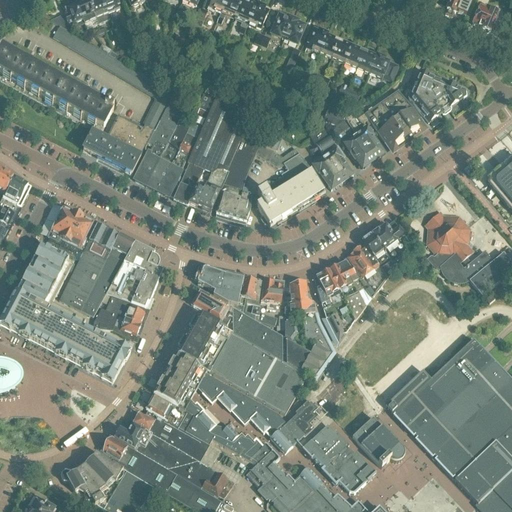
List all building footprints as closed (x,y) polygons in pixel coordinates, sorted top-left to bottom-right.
[(93,0),(88,2),(98,27),(105,24),(110,22),(100,0),(93,0)] [(100,0),(110,22),(108,16),(114,13),(114,14),(120,12),(119,8),(119,9),(114,0),(100,0)] [(127,0),(131,10),(144,4),(141,0),(127,0)] [(184,0),(182,4),(195,9),(199,0),(184,0)] [(208,8),(207,11),(213,14),(215,11),(221,13),(221,14),(227,0),(212,0),(209,8),(208,8)] [(221,13),(216,25),(221,27),(226,16),(235,20),(242,2),(237,0),(227,0),(221,14),(221,13)] [(450,0),(446,12),(447,12),(445,17),(452,20),(453,15),(454,15),(455,14),(464,18),(471,0),(450,0)] [(88,2),(77,7),(87,31),(98,27),(88,2)] [(242,2),(235,20),(242,23),(240,29),(241,29),(239,35),(244,37),(248,25),(249,26),(257,6),(256,6),(255,8),(242,2)] [(257,6),(249,26),(261,31),(269,14),(264,12),(265,9),(257,6)] [(65,17),(64,18),(57,20),(61,29),(67,27),(67,29),(69,28),(70,30),(77,28),(77,26),(83,24),(84,27),(87,32),(87,31),(77,7),(65,12),(65,14),(64,15),(65,17)] [(484,36),(485,37),(486,37),(487,37),(488,37),(489,36),(489,35),(490,35),(491,34),(493,35),(496,29),(493,28),(498,16),(499,12),(492,9),(491,13),(480,8),(474,21),(472,26),(478,29),(483,31),(482,32),(483,32),(483,34),(483,35),(484,36)] [(196,23),(197,24),(195,28),(201,30),(208,13),(201,10),(196,23)] [(128,18),(133,29),(139,26),(134,15),(128,18)] [(133,29),(128,18),(121,21),(125,32),(133,29)] [(287,21),(279,18),(271,37),(284,42),(293,21),(287,19),(287,21)] [(197,24),(196,23),(190,21),(184,34),(191,36),(194,27),(195,28),(197,24)] [(297,23),(293,21),(284,42),(296,47),(304,28),(297,25),(297,23)] [(65,34),(60,30),(54,41),(59,44),(65,34)] [(102,35),(100,30),(96,31),(100,39),(106,36),(105,34),(102,35)] [(319,35),(314,33),(307,50),(319,56),(326,38),(327,36),(320,33),(319,35)] [(65,47),(71,37),(65,34),(59,44),(65,47)] [(260,48),(264,38),(258,35),(254,46),(260,48)] [(70,50),(76,40),(71,37),(65,47),(70,50)] [(264,38),(260,48),(266,51),(271,40),(264,38)] [(332,61),(339,44),(326,38),(319,56),(332,61)] [(82,43),(76,40),(70,50),(75,54),(82,43)] [(82,43),(75,54),(81,57),(87,46),(82,43)] [(344,66),(352,49),(339,44),(332,61),(344,66)] [(87,46),(81,57),(86,60),(93,50),(87,46)] [(102,47),(98,52),(104,55),(108,57),(111,53),(112,52),(102,47)] [(356,72),(363,54),(352,49),(344,66),(356,72)] [(93,50),(86,60),(92,63),(98,53),(93,50)] [(291,74),(300,53),(294,50),(285,71),(291,74)] [(98,53),(92,63),(97,66),(104,55),(98,52),(98,53)] [(111,53),(108,57),(109,58),(114,61),(117,57),(111,53)] [(364,75),(369,77),(376,59),(363,54),(356,72),(364,75)] [(0,55),(0,83),(93,133),(92,135),(99,139),(100,138),(113,112),(106,108),(104,111),(1,57),(0,55)] [(104,55),(97,66),(103,70),(109,58),(108,57),(104,55)] [(369,77),(381,82),(382,81),(391,85),(398,69),(384,63),(385,60),(377,57),(376,59),(369,77)] [(109,58),(103,70),(108,73),(114,62),(114,61),(109,58)] [(114,62),(108,73),(114,76),(120,66),(114,62)] [(120,66),(114,76),(119,79),(125,69),(120,66)] [(125,69),(119,79),(124,82),(131,72),(125,69)] [(304,71),(300,82),(307,84),(311,74),(304,71)] [(131,72),(124,82),(130,86),(136,75),(131,72)] [(136,75),(130,86),(135,89),(142,78),(136,75)] [(429,80),(429,79),(419,75),(414,86),(417,88),(415,92),(412,91),(407,102),(427,126),(437,119),(436,118),(441,115),(440,113),(446,108),(448,111),(458,104),(457,103),(462,100),(462,101),(466,99),(465,94),(462,93),(461,94),(456,92),(457,91),(446,86),(444,89),(437,86),(438,84),(429,80)] [(324,79),(317,76),(312,87),(319,90),(324,80),(324,79)] [(142,78),(135,89),(141,92),(147,82),(142,78)] [(324,79),(324,80),(319,90),(325,93),(330,82),(324,79)] [(147,82),(141,92),(146,95),(152,85),(147,82)] [(343,85),(337,82),(331,95),(344,101),(348,90),(348,91),(349,90),(342,87),(343,85)] [(152,85),(146,95),(151,98),(158,88),(152,85)] [(158,88),(151,98),(152,98),(155,101),(163,91),(158,88)] [(348,91),(348,90),(344,101),(349,103),(354,94),(360,96),(361,95),(349,90),(348,91)] [(163,91),(155,101),(157,102),(156,105),(167,108),(172,98),(173,97),(163,91)] [(360,96),(354,94),(349,103),(363,109),(364,106),(358,103),(360,96)] [(412,110),(397,94),(386,101),(411,137),(421,130),(422,128),(418,122),(420,121),(412,110)] [(188,166),(189,167),(173,203),(187,209),(188,208),(198,187),(199,183),(204,172),(211,176),(210,178),(212,176),(216,172),(222,172),(218,182),(224,184),(229,174),(228,174),(243,139),(242,138),(251,116),(248,115),(251,106),(235,99),(231,107),(215,100),(215,101),(204,96),(195,115),(207,120),(188,166)] [(136,180),(135,183),(146,189),(158,164),(159,165),(176,131),(175,131),(177,127),(168,122),(171,116),(180,121),(188,106),(173,99),(172,98),(167,108),(163,116),(160,122),(158,127),(155,133),(154,133),(148,145),(147,147),(152,150),(136,180)] [(411,137),(386,101),(376,108),(402,144),(411,137)] [(156,105),(153,111),(163,116),(167,108),(156,105)] [(384,146),(386,144),(390,150),(392,150),(402,144),(376,108),(364,117),(372,128),(384,146)] [(335,112),(329,109),(323,122),(330,125),(333,118),(335,112)] [(153,111),(150,116),(160,122),(163,116),(153,111)] [(355,139),(373,164),(373,163),(374,164),(383,157),(384,155),(383,153),(380,153),(377,149),(379,148),(374,140),(373,141),(371,139),(372,139),(366,131),(362,134),(357,127),(360,126),(353,116),(349,118),(335,112),(333,118),(347,124),(346,126),(355,139)] [(150,116),(147,122),(158,127),(160,122),(150,116)] [(357,121),(361,127),(367,123),(363,117),(357,121)] [(91,135),(82,152),(94,158),(131,177),(147,147),(148,145),(154,133),(144,127),(143,131),(118,118),(112,131),(106,142),(103,140),(100,138),(99,139),(92,135),(91,135)] [(333,118),(330,125),(337,128),(335,129),(335,131),(333,133),(349,155),(350,154),(353,159),(352,160),(357,167),(358,166),(360,168),(359,170),(360,171),(362,171),(373,164),(355,139),(346,126),(347,124),(333,118)] [(147,122),(144,127),(154,133),(155,133),(158,127),(147,122)] [(158,164),(146,189),(157,195),(170,170),(179,153),(178,153),(182,144),(183,145),(187,137),(191,127),(180,122),(176,131),(159,165),(158,164)] [(261,147),(276,154),(284,134),(269,128),(261,147)] [(318,152),(324,161),(341,185),(350,179),(348,175),(347,176),(339,164),(344,161),(323,131),(310,140),(315,148),(318,152)] [(170,170),(157,195),(168,201),(181,176),(193,150),(196,141),(187,137),(183,145),(182,144),(178,153),(179,153),(170,170)] [(216,220),(233,225),(242,193),(245,182),(255,157),(260,146),(260,145),(243,139),(228,174),(229,174),(224,184),(220,192),(224,194),(220,208),(218,207),(216,218),(216,220)] [(264,149),(260,146),(255,157),(260,160),(264,149)] [(310,152),(312,156),(318,152),(315,148),(310,152)] [(269,152),(264,149),(260,160),(265,163),(269,152)] [(270,230),(282,222),(325,196),(311,173),(303,161),(295,150),(283,160),(284,168),(288,173),(281,177),(282,180),(265,190),(257,196),(261,201),(262,203),(256,207),(258,209),(257,209),(270,230)] [(274,155),(269,152),(265,163),(269,166),(274,155)] [(278,157),(274,155),(269,166),(274,168),(278,157)] [(283,160),(278,157),(274,168),(279,171),(283,160)] [(486,181),(486,182),(486,184),(486,185),(487,187),(498,199),(511,216),(511,215),(511,159),(509,160),(506,163),(492,175),(488,178),(487,179),(486,181)] [(313,168),(317,176),(318,175),(330,193),(341,185),(324,161),(313,168)] [(199,183),(198,187),(188,208),(210,217),(220,193),(220,192),(224,184),(218,182),(222,172),(216,172),(212,176),(210,178),(207,187),(199,183)] [(0,174),(0,194),(4,197),(12,180),(12,179),(1,173),(0,174)] [(0,247),(7,232),(19,208),(20,209),(30,188),(27,187),(12,180),(4,197),(0,204),(0,247)] [(242,193),(233,225),(245,228),(245,226),(246,226),(249,217),(251,210),(252,195),(242,193)] [(47,244),(45,248),(78,264),(83,253),(80,252),(93,225),(81,218),(75,215),(62,209),(47,239),(48,240),(46,243),(47,244)] [(440,215),(424,228),(427,232),(425,248),(433,257),(433,256),(435,258),(433,259),(430,258),(427,262),(438,274),(439,273),(446,281),(447,281),(447,282),(448,282),(449,283),(450,283),(450,284),(452,285),(454,285),(455,286),(457,286),(458,286),(459,286),(460,286),(461,286),(463,286),(465,285),(466,285),(469,284),(482,299),(511,273),(511,267),(502,256),(489,267),(481,257),(471,265),(467,259),(472,255),(469,252),(471,250),(468,246),(469,232),(458,219),(443,219),(440,215)] [(119,237),(97,226),(83,253),(78,264),(58,303),(79,313),(119,237)] [(361,245),(363,247),(380,271),(387,281),(413,247),(399,230),(393,234),(388,227),(386,228),(386,227),(361,245)] [(133,244),(119,237),(79,313),(93,320),(105,296),(106,296),(108,293),(133,244)] [(156,260),(155,259),(154,258),(153,258),(154,255),(137,246),(135,246),(133,244),(108,293),(117,296),(123,282),(125,283),(127,279),(155,291),(162,272),(158,270),(158,269),(159,268),(159,266),(159,265),(159,263),(158,262),(157,261),(156,260)] [(372,302),(376,296),(387,281),(380,271),(363,247),(359,250),(358,249),(357,249),(356,249),(355,250),(354,251),(353,252),(353,253),(353,254),(354,256),(347,261),(349,263),(345,265),(372,302)] [(10,305),(0,324),(0,328),(9,332),(8,333),(10,333),(18,337),(19,338),(20,338),(28,342),(29,343),(55,356),(56,357),(65,361),(66,362),(82,370),(83,371),(92,375),(93,376),(101,380),(101,381),(103,382),(103,381),(111,385),(111,386),(112,387),(123,366),(123,367),(124,365),(128,357),(129,355),(129,354),(128,354),(127,354),(119,349),(118,349),(105,342),(81,330),(85,322),(52,305),(73,264),(41,248),(34,261),(28,272),(21,285),(16,296),(15,296),(14,298),(13,297),(9,305),(10,305)] [(330,273),(351,315),(355,324),(372,302),(345,265),(330,273)] [(198,271),(193,283),(197,284),(197,286),(214,296),(212,298),(232,310),(237,312),(254,322),(254,318),(251,316),(244,314),(246,307),(249,292),(254,293),(256,282),(223,276),(203,268),(202,268),(201,269),(199,269),(198,271)] [(321,308),(322,308),(326,321),(326,322),(341,320),(351,315),(330,273),(316,280),(314,281),(317,291),(321,308)] [(110,299),(144,311),(144,310),(146,311),(148,305),(149,305),(155,291),(127,279),(125,283),(123,282),(117,296),(108,293),(106,296),(105,296),(111,299),(110,299)] [(249,292),(246,307),(253,308),(251,316),(254,318),(254,322),(258,324),(259,321),(260,309),(259,309),(263,284),(256,282),(254,293),(249,292)] [(261,303),(266,305),(265,312),(274,313),(275,309),(278,309),(279,306),(280,306),(282,287),(273,285),(274,285),(263,284),(261,303)] [(306,285),(298,286),(301,314),(301,318),(302,318),(314,316),(315,316),(313,303),(311,303),(308,304),(306,285)] [(285,319),(284,333),(285,339),(292,343),(297,336),(296,328),(292,328),(291,315),(301,314),(298,286),(289,287),(291,306),(288,306),(289,310),(284,310),(285,319)] [(199,292),(191,307),(222,324),(226,317),(228,316),(232,319),(232,310),(212,298),(212,299),(199,292)] [(486,302),(490,306),(495,302),(491,297),(486,302)] [(144,311),(110,299),(105,313),(141,327),(147,312),(144,311)] [(94,323),(100,325),(99,331),(111,332),(134,344),(141,327),(105,313),(101,311),(94,323)] [(198,315),(175,356),(207,374),(285,418),(307,378),(286,366),(282,364),(232,335),(198,315)] [(259,321),(258,324),(274,329),(276,321),(261,316),(259,321)] [(314,316),(302,318),(306,341),(315,346),(332,355),(317,326),(314,316)] [(276,328),(276,333),(284,333),(285,319),(279,319),(279,328),(276,328)] [(343,323),(341,320),(326,322),(338,347),(351,329),(343,323)] [(310,354),(286,341),(286,348),(286,354),(319,372),(326,364),(310,355),(310,354)] [(306,342),(302,349),(311,354),(310,354),(310,355),(326,364),(332,355),(315,346),(306,342)] [(511,511),(511,384),(510,382),(502,374),(484,354),(473,343),(430,383),(422,374),(385,409),(393,417),(393,418),(413,439),(412,440),(414,443),(415,442),(432,460),(431,460),(434,463),(435,463),(440,468),(470,500),(477,508),(481,511),(511,511)] [(319,372),(286,354),(286,366),(307,378),(313,381),(319,372)] [(154,392),(152,395),(180,410),(179,411),(193,419),(196,420),(199,417),(203,414),(197,406),(195,407),(191,403),(195,395),(197,392),(208,403),(214,398),(236,421),(240,417),(247,424),(250,422),(263,436),(265,434),(277,422),(225,393),(227,389),(209,378),(208,379),(206,377),(207,374),(175,356),(170,365),(154,392)] [(0,392),(2,392),(4,392),(7,391),(9,390),(10,389),(13,388),(15,387),(16,385),(19,382),(20,381),(20,379),(21,375),(20,372),(19,371),(17,368),(15,366),(14,365),(11,364),(9,363),(7,363),(5,362),(3,362),(0,361),(0,392)] [(153,398),(146,412),(147,413),(164,422),(164,421),(168,423),(167,424),(178,430),(177,430),(184,434),(193,419),(179,411),(178,414),(177,415),(170,410),(171,408),(153,398)] [(307,404),(294,415),(296,417),(305,425),(315,415),(308,407),(309,406),(307,404)] [(131,422),(131,423),(132,424),(132,425),(131,427),(152,438),(213,473),(213,472),(200,465),(209,448),(184,434),(177,430),(157,419),(156,423),(145,417),(144,419),(138,415),(137,417),(136,417),(134,418),(133,418),(133,419),(132,420),(131,422)] [(193,419),(184,434),(209,448),(212,443),(253,466),(254,468),(245,477),(258,492),(259,492),(257,493),(265,501),(267,500),(271,504),(270,505),(275,511),(364,511),(357,504),(351,510),(337,497),(334,500),(327,493),(321,487),(322,487),(307,471),(299,478),(300,479),(294,484),(287,478),(275,465),(279,461),(265,446),(262,449),(256,442),(253,444),(247,437),(244,440),(241,436),(238,439),(228,428),(219,438),(199,417),(196,420),(193,419)] [(279,448),(278,449),(284,456),(296,445),(297,445),(297,444),(304,437),(303,436),(310,430),(305,425),(296,417),(284,428),(292,436),(279,448)] [(373,420),(352,440),(381,471),(389,463),(392,465),(395,465),(398,465),(400,464),(403,462),(404,459),(405,456),(404,453),(403,451),(401,449),(385,432),(381,429),(373,420)] [(277,422),(265,434),(271,440),(270,441),(278,449),(279,448),(292,436),(284,428),(277,422)] [(119,431),(113,440),(114,441),(201,491),(202,490),(224,502),(235,485),(213,473),(152,438),(131,427),(127,435),(119,431)] [(338,485),(348,496),(354,496),(376,476),(355,454),(353,455),(347,449),(349,448),(336,433),(334,434),(328,427),(302,450),(301,450),(302,451),(301,451),(311,461),(321,472),(335,487),(338,485)] [(107,436),(98,453),(118,465),(116,467),(116,468),(153,490),(165,497),(191,511),(216,511),(217,511),(221,504),(201,492),(201,491),(114,441),(113,440),(107,436)] [(59,476),(58,479),(59,481),(60,483),(63,484),(66,483),(72,494),(75,494),(79,495),(82,496),(81,498),(82,501),(83,502),(85,503),(88,502),(88,501),(91,506),(93,507),(93,506),(94,508),(101,511),(139,511),(153,490),(116,468),(93,454),(90,459),(82,467),(73,473),(67,476),(66,474),(63,474),(61,474),(59,476)] [(165,497),(157,504),(163,511),(170,511),(174,510),(165,497)] [(28,511),(52,511),(53,510),(37,500),(31,511),(28,511)]
